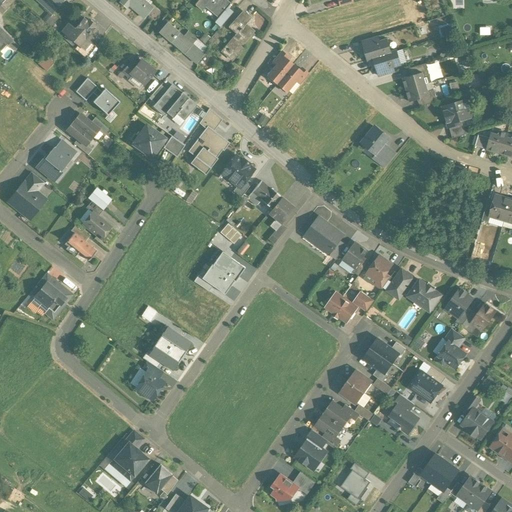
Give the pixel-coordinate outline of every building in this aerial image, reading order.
[(2,0),(0,3),(0,4),(5,9),(13,0),(2,0)] [(36,0),(51,12),(62,0),(36,0)] [(151,7),(142,0),(120,0),(119,2),(126,8),(128,6),(131,8),(143,18),(151,7)] [(225,0),(197,0),(194,4),(201,10),(204,6),(218,17),(223,10),(224,11),(225,9),(225,8),(229,3),(225,0)] [(242,10),(227,27),(234,33),(224,46),(226,48),(226,49),(228,51),(229,50),(233,54),(254,31),(244,23),(250,17),(242,10)] [(82,18),(77,24),(76,23),(72,27),(66,35),(77,44),(79,45),(85,38),(95,25),(87,19),(86,21),(82,18)] [(67,23),(62,31),(66,35),(72,27),(67,23)] [(191,44),(166,23),(158,32),(169,42),(170,41),(174,44),(174,45),(183,53),(186,49),(187,50),(189,48),(188,47),(191,44)] [(11,39),(0,28),(0,37),(6,44),(11,39)] [(379,36),(364,40),(366,46),(381,42),(379,36)] [(95,46),(85,38),(79,45),(77,44),(74,48),(85,58),(95,46)] [(366,46),(365,46),(369,59),(398,51),(397,51),(392,52),(388,40),(381,42),(366,46)] [(202,54),(191,44),(188,47),(189,48),(187,50),(186,49),(183,53),(195,63),(202,54)] [(280,51),(271,61),(276,65),(282,57),(285,59),(287,57),(280,51)] [(398,51),(369,59),(369,60),(375,58),(379,71),(380,70),(394,66),(401,64),(398,51)] [(54,65),(45,57),(38,66),(47,73),(54,65)] [(285,59),(282,57),(276,65),(267,75),(276,83),(291,65),(285,59)] [(153,71),(140,61),(135,67),(130,73),(131,73),(143,83),(153,71)] [(130,62),(122,71),(128,76),(131,73),(130,73),(135,67),(130,62)] [(427,63),(410,68),(412,75),(423,72),(425,77),(431,76),(427,63)] [(291,65),(276,83),(285,91),(294,80),(301,72),(298,70),(291,65)] [(394,66),(380,70),(381,77),(396,72),(394,66)] [(301,72),(294,80),(299,84),(307,74),(300,68),(298,70),(301,72)] [(412,75),(404,78),(407,90),(427,84),(425,77),(423,72),(412,75)] [(86,77),(75,91),(85,100),(92,92),(96,87),(97,87),(86,77)] [(457,81),(451,83),(453,91),(459,89),(457,81)] [(160,84),(148,98),(154,103),(166,90),(160,84)] [(427,84),(407,90),(411,102),(419,99),(431,96),(429,90),(427,84)] [(154,103),(152,106),(163,115),(166,112),(169,108),(175,113),(183,120),(196,105),(181,92),(179,94),(170,86),(166,90),(154,103)] [(101,91),(96,87),(92,92),(96,96),(101,91)] [(119,101),(104,88),(101,91),(96,96),(92,101),(107,115),(119,101)] [(435,89),(429,90),(431,96),(419,99),(421,106),(438,101),(435,89)] [(468,99),(444,106),(450,127),(463,123),(462,120),(473,116),(468,99)] [(175,113),(169,108),(166,112),(172,117),(175,113)] [(222,119),(209,109),(199,123),(206,128),(208,126),(213,131),(222,119)] [(90,122),(79,113),(72,121),(91,137),(98,129),(90,122)] [(107,129),(94,117),(90,122),(98,129),(103,134),(107,129)] [(91,137),(72,121),(66,129),(77,138),(85,145),(85,144),(91,137)] [(463,123),(450,127),(453,138),(466,134),(463,123)] [(163,138),(145,125),(133,143),(151,156),(160,143),(163,138)] [(229,142),(213,131),(208,126),(206,128),(189,151),(196,156),(203,146),(216,157),(222,150),(223,151),(229,142)] [(391,139),(376,127),(364,142),(378,153),(379,154),(387,144),(391,139)] [(499,135),(493,133),(491,137),(488,148),(488,149),(502,153),(507,137),(508,133),(501,131),(499,135)] [(485,136),(479,134),(476,145),(482,147),(485,136)] [(163,146),(162,147),(176,156),(184,145),(170,136),(167,141),(163,146)] [(491,137),(485,136),(482,147),(488,148),(491,137)] [(511,138),(507,137),(502,153),(511,155),(511,138)] [(85,145),(77,138),(73,143),(87,154),(91,149),(85,144),(85,145)] [(61,140),(54,148),(68,160),(74,152),(61,140)] [(398,153),(387,144),(379,154),(378,153),(374,157),(386,167),(398,153)] [(217,158),(216,157),(203,146),(196,156),(191,162),(205,173),(217,158)] [(59,169),(68,160),(54,148),(53,148),(45,158),(44,157),(36,166),(53,181),(61,171),(59,169)] [(234,154),(220,173),(236,185),(238,187),(244,179),(245,179),(246,178),(253,169),(247,164),(248,163),(242,158),(241,160),(234,154)] [(43,182),(31,172),(24,181),(36,191),(43,182)] [(238,187),(236,185),(232,190),(240,197),(242,193),(251,182),(246,178),(245,179),(244,179),(238,187)] [(23,181),(7,201),(23,213),(32,203),(38,208),(45,199),(36,191),(24,181),(23,181)] [(268,188),(260,181),(251,191),(260,199),(271,208),(280,197),(269,187),(268,188)] [(110,199),(96,188),(88,197),(91,200),(102,209),(110,199)] [(260,199),(251,191),(247,197),(246,198),(254,204),(255,205),(260,199)] [(242,193),(236,202),(240,205),(246,198),(247,197),(242,193)] [(511,199),(497,194),(494,206),(491,215),(505,219),(511,199)] [(271,208),(267,212),(274,218),(280,223),(293,208),(280,197),(271,208)] [(246,198),(240,205),(242,207),(238,211),(244,216),(254,204),(246,198)] [(91,200),(85,207),(91,211),(97,215),(102,209),(91,200)] [(487,204),(483,219),(490,221),(491,215),(494,206),(487,204)] [(97,215),(91,211),(86,218),(90,221),(85,226),(100,238),(110,226),(97,215)] [(345,234),(320,216),(310,230),(317,236),(315,238),(332,250),(332,251),(341,240),(345,234)] [(280,223),(274,218),(269,225),(274,230),(278,224),(279,225),(280,223)] [(219,232),(233,244),(240,235),(226,223),(219,232)] [(274,230),(270,234),(276,239),(284,229),(279,225),(278,224),(274,230)] [(86,234),(74,225),(70,230),(73,232),(82,239),(86,234)] [(82,239),(73,232),(63,243),(67,246),(65,248),(75,256),(79,251),(88,259),(89,258),(90,258),(93,254),(93,253),(96,250),(82,239)] [(270,234),(267,238),(273,244),(276,239),(270,234)] [(341,240),(332,251),(332,250),(330,253),(337,259),(347,245),(341,240)] [(356,242),(344,259),(356,267),(356,268),(364,256),(368,251),(356,242)] [(221,250),(211,264),(233,280),(234,280),(244,266),(221,250)] [(364,256),(356,268),(356,267),(354,270),(359,275),(370,260),(364,256)] [(380,256),(368,272),(379,280),(381,281),(387,272),(393,265),(380,256)] [(211,264),(210,264),(201,277),(212,285),(223,293),(233,280),(211,264)] [(415,277),(403,269),(393,283),(404,291),(413,280),(415,277)] [(54,279),(45,272),(37,283),(42,286),(46,281),(50,285),(54,279)] [(387,272),(381,281),(379,280),(376,284),(383,289),(392,276),(387,272)] [(208,291),(212,285),(201,277),(197,275),(193,281),(208,291)] [(50,285),(46,281),(42,286),(30,301),(38,308),(39,307),(45,312),(48,308),(53,311),(60,303),(59,302),(64,297),(67,299),(71,294),(54,279),(50,285)] [(428,284),(421,280),(421,279),(420,280),(421,280),(418,283),(410,295),(430,309),(430,310),(431,310),(431,309),(441,295),(442,295),(442,294),(441,294),(435,289),(434,289),(428,285),(428,284)] [(413,280),(404,291),(410,295),(418,283),(413,280)] [(461,288),(447,307),(460,316),(460,317),(467,306),(473,298),(468,294),(469,293),(461,288)] [(375,300),(362,291),(355,301),(368,310),(375,300)] [(357,307),(337,293),(327,306),(348,321),(357,307)] [(479,313),(473,322),(483,329),(496,310),(486,303),(479,313)] [(141,315),(149,321),(156,312),(147,306),(141,315)] [(467,306),(460,317),(460,316),(457,321),(463,325),(473,310),(467,306)] [(463,325),(468,329),(473,322),(479,313),(474,310),(463,325)] [(166,326),(157,340),(181,356),(190,342),(166,326)] [(466,337),(453,328),(446,339),(449,341),(450,341),(459,347),(466,337)] [(415,341),(407,336),(404,341),(411,346),(415,341)] [(393,347),(379,337),(372,348),(393,363),(400,353),(400,352),(393,347)] [(172,370),(181,356),(157,340),(148,354),(160,362),(172,370)] [(427,344),(421,340),(416,347),(422,351),(427,344)] [(407,348),(397,341),(393,347),(400,352),(400,353),(402,354),(407,348)] [(459,347),(450,341),(449,341),(437,358),(446,364),(449,361),(456,367),(466,353),(459,347)] [(393,363),(372,348),(365,358),(378,368),(386,373),(386,372),(393,363)] [(147,361),(157,367),(160,362),(148,354),(145,352),(142,358),(147,361)] [(157,367),(147,361),(141,369),(145,371),(146,370),(157,378),(162,370),(157,367)] [(427,374),(442,384),(447,377),(432,366),(427,374)] [(386,373),(378,368),(374,374),(379,377),(384,381),(388,374),(386,372),(386,373)] [(374,381),(357,369),(349,380),(366,392),(374,381)] [(157,378),(146,370),(145,371),(135,387),(136,388),(137,391),(139,393),(142,392),(151,398),(162,381),(157,378)] [(417,391),(432,401),(443,385),(442,384),(423,371),(417,380),(423,384),(417,391)] [(384,381),(379,377),(374,384),(388,394),(393,387),(384,381)] [(366,392),(349,380),(340,392),(358,404),(366,392)] [(415,403),(402,393),(395,403),(397,405),(400,402),(411,410),(415,403)] [(474,394),(463,409),(470,413),(474,407),(475,407),(481,399),(474,394)] [(344,409),(333,401),(325,413),(344,426),(351,415),(352,415),(343,409),(344,409)] [(411,410),(400,402),(397,405),(390,415),(403,424),(402,426),(399,426),(399,429),(402,428),(409,433),(421,417),(411,410)] [(374,413),(360,403),(356,410),(370,420),(374,413)] [(360,413),(347,404),(344,409),(343,409),(352,415),(351,415),(356,419),(360,413)] [(475,407),(474,407),(470,413),(463,423),(470,429),(469,430),(476,435),(478,434),(482,437),(494,421),(475,407)] [(344,426),(325,413),(317,424),(327,431),(328,431),(336,437),(344,426)] [(511,432),(504,427),(491,446),(511,460),(511,432)] [(324,436),(314,429),(306,440),(307,442),(310,439),(322,447),(328,439),(324,436)] [(143,438),(133,430),(121,444),(124,446),(128,441),(135,447),(135,448),(135,447),(143,438)] [(336,437),(328,431),(327,431),(324,436),(328,439),(337,446),(341,440),(336,437)] [(322,447),(310,439),(307,442),(297,456),(315,469),(328,451),(322,447)] [(135,447),(128,441),(124,446),(113,458),(133,475),(148,458),(140,452),(135,447),(135,448),(135,447)] [(425,470),(422,473),(423,474),(433,482),(448,461),(437,453),(425,470)] [(133,475),(113,458),(111,461),(118,466),(116,468),(129,480),(133,475)] [(448,461),(433,482),(444,489),(445,490),(448,486),(460,469),(448,461)] [(354,468),(366,478),(370,472),(356,462),(351,468),(353,469),(354,468)] [(160,464),(144,483),(155,493),(159,488),(171,474),(160,464)] [(420,466),(409,481),(415,485),(423,474),(422,473),(425,470),(420,466)] [(359,498),(360,498),(372,482),(366,478),(354,468),(353,469),(341,485),(352,493),(359,498)] [(317,481),(302,471),(294,482),(300,486),(299,487),(308,493),(317,481)] [(171,474),(159,488),(166,494),(177,479),(171,474)] [(294,482),(282,474),(274,486),(277,488),(273,494),(278,497),(278,500),(294,497),(294,494),(299,487),(300,486),(294,482)] [(465,485),(459,494),(469,501),(482,483),(472,476),(465,485)] [(452,489),(451,491),(458,496),(459,494),(465,485),(459,481),(452,489)] [(482,483),(469,501),(478,507),(479,508),(485,499),(491,490),(482,483)] [(16,489),(6,484),(0,494),(9,500),(16,489)] [(448,486),(445,490),(444,489),(438,498),(444,502),(451,491),(452,489),(448,486)] [(169,511),(177,511),(185,501),(174,493),(164,508),(169,511)] [(359,498),(352,493),(349,498),(358,505),(362,499),(360,498),(359,498)] [(202,511),(206,508),(189,496),(185,501),(177,511),(202,511)] [(485,511),(491,504),(485,499),(479,508),(478,507),(477,510),(479,511),(485,511)] [(511,511),(511,506),(502,499),(492,511),(511,511)]
